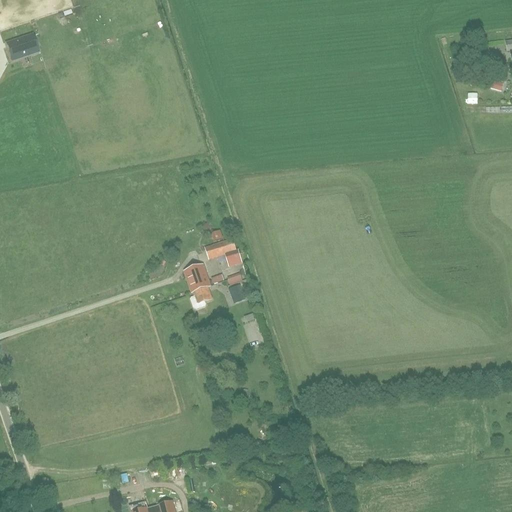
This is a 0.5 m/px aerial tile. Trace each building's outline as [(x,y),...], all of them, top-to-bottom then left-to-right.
[(12,61),(38,53),(32,37),(7,45),(12,61)] [(496,91),(498,83),(492,82),(490,89),(496,91)] [(216,241),(224,238),(221,229),(213,232),(216,241)] [(241,261),(238,251),(236,251),(232,240),(204,249),(208,260),(225,255),(228,265),(241,261)] [(192,294),(193,293),(208,288),(209,288),(207,282),(204,274),(202,266),(184,272),(192,294)] [(240,273),(228,278),(230,285),(243,280),(240,273)] [(230,289),(236,304),(249,300),(243,284),(230,289)] [(212,300),(208,288),(193,293),(194,297),(191,298),(190,300),(193,309),(197,311),(205,308),(206,306),(205,302),(212,300)] [(258,346),(256,315),(246,315),(248,346),(258,346)] [(170,479),(181,478),(180,468),(169,468),(170,479)] [(129,475),(121,478),(123,487),(131,484),(129,475)]
